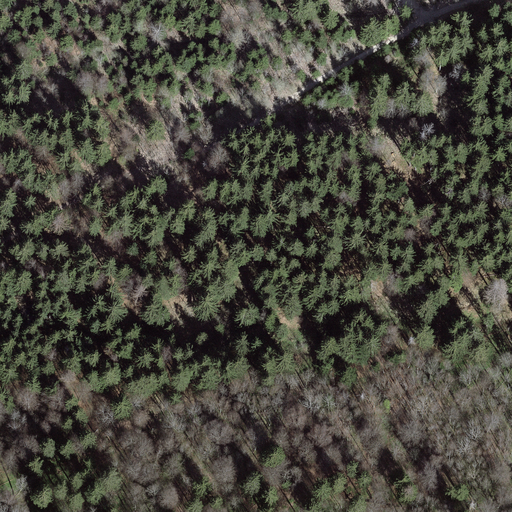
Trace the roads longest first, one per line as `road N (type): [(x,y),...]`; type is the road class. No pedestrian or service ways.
road 1 (track): [(427,19),(229,137),(131,171),(0,241)]
road 2 (track): [(0,86),(137,45),(366,10),(407,9),(427,19)]
